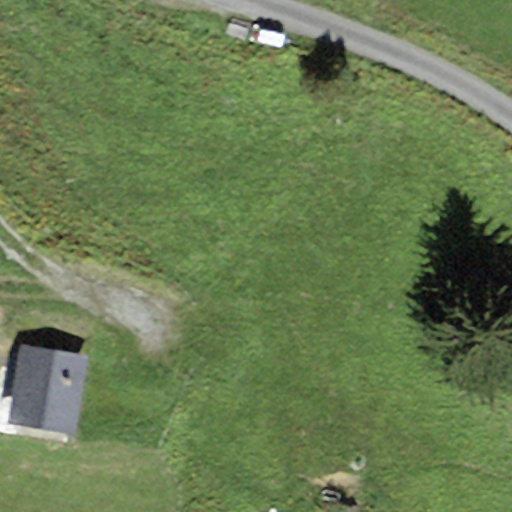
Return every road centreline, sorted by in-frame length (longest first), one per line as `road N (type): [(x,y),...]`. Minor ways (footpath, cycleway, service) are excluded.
road 1 (unclassified): [(228,0),(483,107),(511,131)]
road 2 (track): [(116,326),(0,253)]
